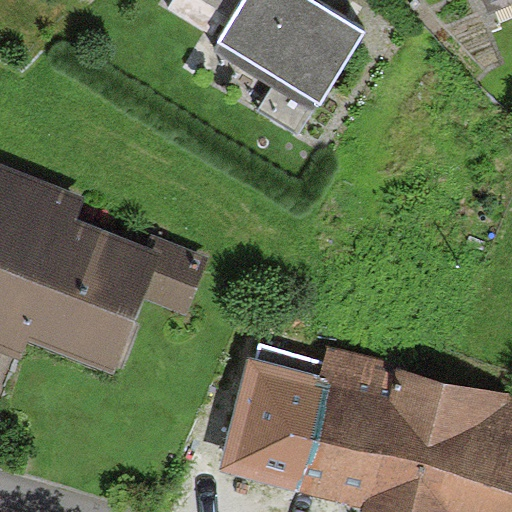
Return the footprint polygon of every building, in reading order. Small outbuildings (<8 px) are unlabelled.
[(241,0),(188,0),(228,23),(241,0)] [(307,0),(241,0),(228,23),(216,44),(317,104),(360,31),(307,0)] [(511,1),(511,0),(484,0),(489,11),(511,1)] [(111,373),(137,304),(180,319),(200,265),(157,249),(154,258),(65,225),(74,202),(0,174),(0,350),(14,355),(20,339),(111,373)] [(220,471),(362,505),(398,370),(400,365),(326,347),(319,375),(247,358),(220,471)] [(511,511),(511,399),(398,370),(362,505),(361,511),(364,511),(511,511)]
